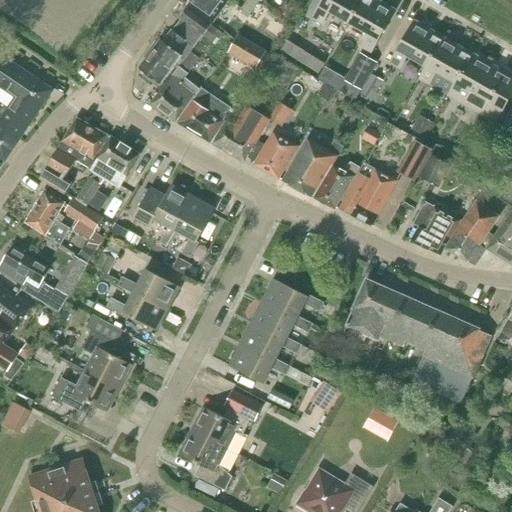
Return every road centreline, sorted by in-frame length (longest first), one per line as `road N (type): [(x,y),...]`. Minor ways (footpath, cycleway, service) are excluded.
road 1 (residential): [(195,511),(156,492),(147,460),(157,424),(276,196)]
road 2 (unclassified): [(511,282),(443,271),(276,196)]
road 3 (residential): [(276,196),(94,95)]
road 4 (unclassified): [(0,193),(55,119),(94,95)]
